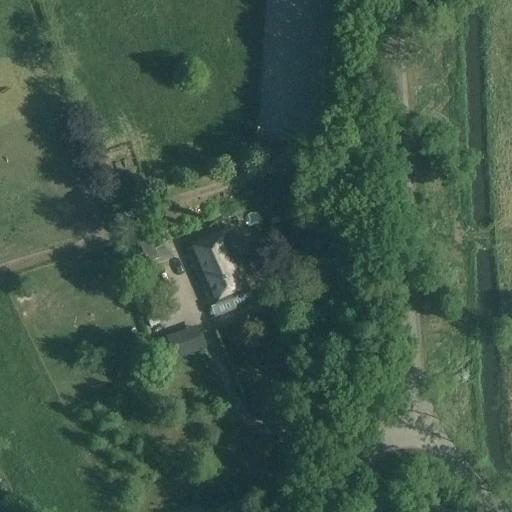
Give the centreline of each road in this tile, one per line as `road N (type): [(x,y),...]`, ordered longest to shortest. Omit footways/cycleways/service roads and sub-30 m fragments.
road 1 (unclassified): [(431,420),(412,354),(391,0)]
road 2 (unclassified): [(332,511),(366,458),(431,420)]
